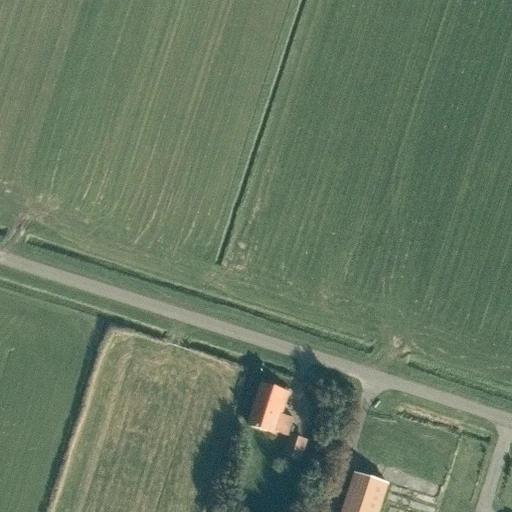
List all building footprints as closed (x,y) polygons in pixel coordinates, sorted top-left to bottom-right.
[(288,437),(294,420),(281,416),(288,394),(262,386),(249,427),(275,435),(276,433),(288,437)] [(471,511),(490,453),(395,423),(382,463),(384,464),(378,481),(390,485),(385,501),(419,511),(455,511),(457,507),(471,511)] [(307,442),(290,437),(284,456),(301,462),(307,442)] [(326,460),(317,457),(314,469),(323,472),(326,460)] [(379,511),(388,485),(357,475),(345,511),(379,511)]
